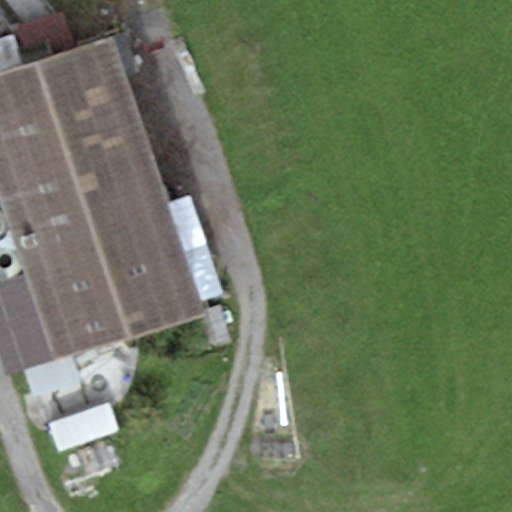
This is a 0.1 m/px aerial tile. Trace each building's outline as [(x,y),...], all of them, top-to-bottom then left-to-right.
[(113,40),(0,75),(0,212),(20,277),(48,361),(70,353),(200,311),(113,40)] [(6,277),(10,274),(12,271),(14,267),(14,263),(12,259),(10,256),(6,253),(2,252),(0,252),(0,277),(2,278),(6,277)] [(48,361),(20,277),(0,283),(0,356),(6,375),(22,369),(48,361)] [(48,361),(22,369),(33,399),(81,382),(70,353),(48,361)] [(110,403),(49,424),(58,452),(119,431),(110,403)]
